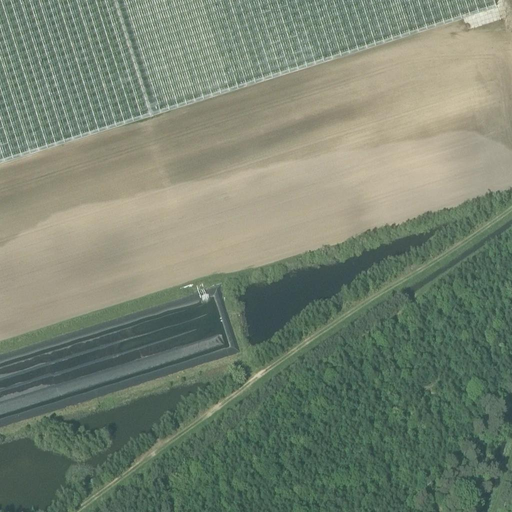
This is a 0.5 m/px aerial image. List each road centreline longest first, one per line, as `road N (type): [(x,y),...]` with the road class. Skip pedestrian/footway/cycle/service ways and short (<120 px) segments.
road 1 (track): [(511,207),(257,375),(75,511)]
road 2 (track): [(131,511),(309,371),(511,236)]
